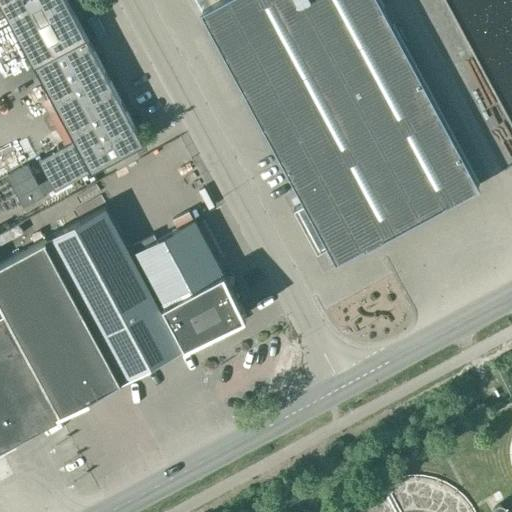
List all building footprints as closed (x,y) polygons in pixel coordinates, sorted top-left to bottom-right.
[(0,0),(1,2),(51,96),(75,139),(91,170),(144,142),(67,0),(0,0)] [(317,249),(326,244),(336,262),(479,184),(380,0),(223,0),(201,12),(303,201),(294,206),(317,249)] [(51,96),(42,101),(65,145),(75,139),(51,96)] [(107,170),(116,165),(113,161),(105,165),(107,170)] [(0,304),(59,415),(59,414),(122,380),(246,313),(194,218),(193,219),(177,228),(131,253),(105,205),(46,237),(46,238),(0,262),(0,304)] [(189,211),(173,220),(177,228),(193,219),(189,211)] [(0,449),(61,417),(59,414),(59,415),(0,304),(0,449)] [(511,436),(500,446),(511,462),(511,436)] [(472,511),(464,499),(453,489),(440,482),(426,478),(411,477),(397,479),(383,484),(371,493),(361,504),(356,511),(472,511)]
